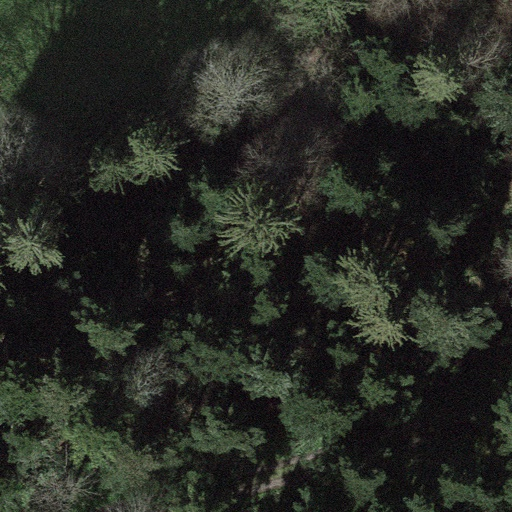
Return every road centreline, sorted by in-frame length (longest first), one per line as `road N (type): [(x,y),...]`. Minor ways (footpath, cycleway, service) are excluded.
road 1 (track): [(511,419),(181,494),(143,511)]
road 2 (track): [(355,0),(346,109),(446,137),(511,130)]
